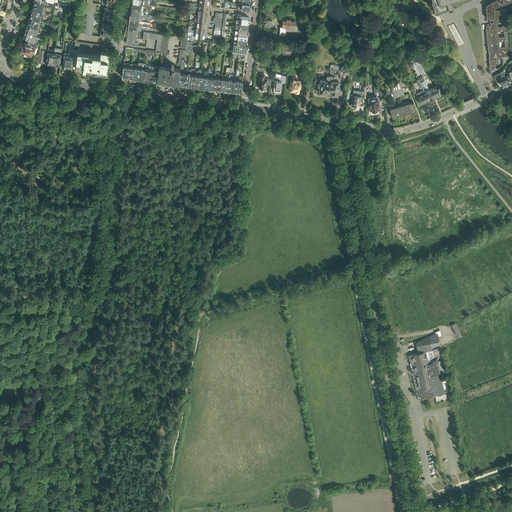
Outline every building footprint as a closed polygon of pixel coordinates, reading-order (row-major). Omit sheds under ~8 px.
[(428,0),(432,11),(438,9),(447,26),(451,24),(454,22),(447,7),(467,0),(428,0)] [(498,2),(496,0),(494,0),(486,5),(486,6),(485,7),(486,12),(493,11),(493,8),(494,7),(500,4),(502,7),(504,5),(502,3),(501,3),(500,1),(498,2)] [(250,10),(251,4),(238,3),(238,2),(226,1),(225,8),(228,8),(228,4),(238,5),(238,9),(242,10),(242,9),(250,10)] [(45,14),(47,7),(34,3),(34,4),(32,10),(44,14),(45,14)] [(208,11),(208,6),(199,5),(199,7),(195,6),(195,3),(192,3),(191,9),(208,11)] [(104,4),(103,12),(114,14),(115,8),(115,6),(104,4)] [(141,10),(131,9),(130,14),(158,18),(158,16),(154,15),(154,16),(150,15),(151,15),(147,14),(147,15),(144,14),(144,11),(141,10)] [(207,17),(207,12),(208,11),(191,9),(190,14),(193,14),(193,12),(194,12),(194,11),(198,11),(198,16),(207,17)] [(42,21),(44,14),(32,10),(31,17),(42,21)] [(506,10),(493,11),(486,12),(487,17),(487,18),(490,18),(490,20),(493,20),(493,21),(497,21),(499,21),(498,15),(506,14),(506,10)] [(113,22),(114,14),(103,12),(102,20),(113,22)] [(249,23),(249,18),(250,18),(241,17),(241,15),(237,15),(236,22),(249,23)] [(40,28),(42,21),(31,17),(28,24),(40,28)] [(280,27),(280,35),(286,35),(286,31),(294,31),(295,31),(296,30),(297,29),(298,28),(298,27),(297,25),(296,24),(294,24),(295,19),(283,19),(282,27),(280,27)] [(112,30),(113,24),(113,22),(102,20),(101,28),(112,30)] [(508,30),(507,20),(502,20),(503,26),(498,27),(497,21),(493,21),(493,22),(490,23),(491,25),(486,25),(486,28),(485,28),(486,30),(486,32),(488,32),(498,31),(503,31),(508,30)] [(39,35),(41,28),(40,28),(28,24),(26,30),(39,35)] [(111,38),(112,30),(101,28),(100,36),(111,38)] [(36,41),(39,35),(26,30),(24,36),(36,41)] [(508,37),(508,30),(503,31),(504,36),(499,37),(498,31),(488,32),(488,35),(487,35),(487,36),(486,36),(487,41),(487,42),(489,42),(499,41),(504,41),(508,41),(508,37)] [(140,32),(128,31),(127,37),(139,39),(140,32)] [(36,47),(37,45),(28,41),(27,43),(24,42),(23,45),(20,50),(21,50),(20,52),(20,53),(21,54),(21,55),(22,55),(23,55),(24,55),(25,54),(26,52),(31,54),(32,54),(34,54),(34,53),(35,54),(38,47),(36,47)] [(509,51),(508,41),(504,41),(505,47),(499,47),(499,41),(489,42),(489,45),(488,45),(488,46),(488,47),(487,47),(487,48),(488,48),(488,53),(490,52),(509,51)] [(45,64),(47,46),(44,44),(44,48),(40,48),(39,53),(37,63),(45,64)] [(246,52),(246,45),(233,44),(232,51),(246,52)] [(279,46),(279,52),(282,52),(282,54),(291,54),(292,46),(282,45),(282,46),(279,46)] [(55,47),(55,50),(53,65),(56,66),(57,65),(59,65),(62,48),(55,47)] [(64,52),(62,66),(66,66),(72,67),(74,49),(70,48),(69,53),(64,52)] [(87,49),(84,49),(82,48),(81,52),(77,52),(75,68),(98,71),(98,72),(98,71),(106,72),(109,52),(108,52),(105,52),(102,51),(99,51),(96,50),(93,50),(90,49),(87,49)] [(53,65),(55,50),(48,49),(46,63),(49,64),(53,65)] [(510,56),(509,51),(490,52),(490,56),(489,56),(488,56),(489,64),(488,64),(489,65),(489,66),(489,67),(490,67),(490,68),(491,68),(491,69),(492,69),(493,69),(494,68),(494,67),(495,67),(495,66),(495,64),(498,64),(498,58),(503,58),(503,56),(509,56),(510,56)] [(206,88),(207,77),(208,70),(209,68),(210,61),(207,61),(206,70),(205,71),(205,72),(201,72),(199,87),(206,88)] [(130,77),(132,63),(124,62),(122,76),(123,77),(125,78),(125,77),(130,77)] [(139,62),(139,64),(137,78),(144,79),(145,65),(146,63),(139,62)] [(185,85),(187,69),(183,69),(183,68),(184,68),(185,62),(181,62),(181,65),(180,69),(178,84),(181,84),(182,85),(183,85),(184,85),(185,85)] [(137,78),(139,64),(132,63),(130,77),(133,78),(133,79),(135,79),(136,78),(137,78)] [(178,84),(180,69),(174,68),(174,65),(171,64),(171,68),(159,66),(159,71),(158,71),(157,81),(178,84)] [(152,70),(152,66),(145,65),(144,79),(145,80),(147,80),(151,80),(152,70)] [(342,67),(341,71),(343,71),(342,73),(349,74),(349,71),(350,67),(350,66),(344,65),(343,67),(342,67)] [(229,74),(230,72),(230,67),(228,67),(227,68),(226,74),(222,74),(220,89),(227,90),(229,74)] [(194,70),(195,69),(192,68),(191,70),(187,69),(185,85),(186,85),(187,85),(187,86),(188,86),(189,86),(190,85),(192,86),(194,70)] [(199,87),(201,72),(201,70),(198,69),(198,71),(194,70),(192,86),(193,86),(194,86),(195,86),(196,86),(199,87)] [(502,78),(499,79),(502,87),(510,84),(507,77),(505,72),(503,70),(503,69),(501,71),(501,72),(500,72),(501,76),(501,77),(502,77),(502,78)] [(504,69),(503,70),(505,72),(507,77),(510,84),(511,82),(511,79),(509,72),(506,73),(506,72),(504,69)] [(220,89),(222,74),(219,73),(219,72),(215,72),(215,74),(213,88),(220,89)] [(213,88),(215,74),(212,73),(211,77),(207,77),(206,88),(213,88)] [(234,91),(236,75),(233,75),(233,74),(229,74),(227,90),(234,91)] [(261,74),(259,88),(260,88),(261,88),(261,89),(262,89),(263,89),(264,89),(265,89),(266,89),(267,85),(270,86),(271,79),(267,78),(267,79),(264,79),(265,75),(261,74)] [(241,92),(243,76),(236,75),(234,91),(241,92)] [(280,91),(281,82),(285,83),(286,78),(280,77),(276,76),(274,85),(273,90),(274,90),(274,93),(279,94),(279,91),(280,91)] [(339,92),(340,84),(339,84),(339,81),(335,81),(335,77),(331,77),(331,76),(329,76),(327,76),(327,80),(325,79),(324,78),(322,78),(321,78),(321,79),(321,80),(319,80),(319,83),(318,83),(318,86),(318,89),(320,90),(319,93),(325,94),(325,93),(331,94),(337,95),(338,92),(339,92)] [(289,90),(290,90),(295,91),(295,92),(296,92),(296,93),(298,93),(298,92),(299,92),(299,88),(301,88),(301,84),(300,84),(300,81),(299,81),(299,80),(297,80),(297,79),(296,79),(296,78),(293,78),(292,81),(291,84),(290,86),(289,86),(289,90)] [(420,82),(423,88),(424,90),(429,100),(430,99),(431,101),(441,96),(439,92),(440,91),(439,89),(438,89),(436,85),(429,88),(425,79),(420,82)] [(396,83),(391,85),(394,98),(404,95),(401,84),(397,86),(396,83)] [(376,96),(369,97),(370,108),(369,108),(369,113),(380,112),(380,110),(379,110),(379,106),(380,106),(379,101),(382,100),(380,96),(378,86),(374,87),(374,90),(376,96)] [(429,100),(424,90),(416,94),(417,97),(420,104),(429,100)] [(361,103),(362,99),(361,99),(362,96),(361,96),(361,94),(358,94),(357,95),(353,94),(353,95),(352,101),(351,101),(350,101),(350,102),(349,102),(349,103),(350,103),(350,104),(352,104),(353,105),(353,106),(354,107),(355,107),(356,107),(357,107),(358,107),(359,107),(359,106),(360,106),(360,105),(361,106),(362,105),(363,105),(363,104),(363,103),(362,103),(361,103)] [(416,111),(413,102),(407,103),(410,112),(416,111)] [(410,112),(407,103),(401,105),(404,113),(410,112)] [(404,113),(401,105),(396,107),(398,115),(404,113)] [(398,115),(396,107),(390,108),(392,118),(398,116),(397,115),(398,115)] [(456,323),(451,325),(456,334),(460,332),(456,323)] [(412,354),(408,355),(415,389),(416,389),(419,389),(421,399),(445,393),(448,392),(446,378),(442,379),(441,376),(447,375),(444,363),(443,363),(442,360),(438,361),(437,358),(437,357),(438,357),(437,349),(426,351),(425,348),(440,345),(438,336),(441,335),(440,331),(440,330),(435,332),(436,333),(416,343),(417,349),(418,353),(412,354)]
